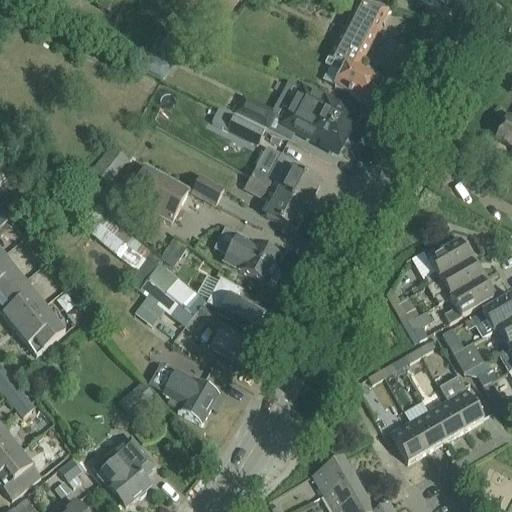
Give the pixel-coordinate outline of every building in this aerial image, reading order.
[(117,21),(127,0),(101,0),(97,10),(117,21)] [(218,28),(240,0),(209,0),(199,13),(218,28)] [(419,0),(418,3),(444,16),(452,0),(419,0)] [(347,25),(336,45),(364,59),(376,36),(389,11),(359,2),(347,25)] [(511,47),(505,43),(497,60),(511,71),(511,47)] [(323,82),(334,89),(365,105),(372,91),(378,94),(384,83),(358,70),(364,59),(336,45),(328,60),(333,63),(323,82)] [(161,84),(167,71),(148,63),(143,76),(161,84)] [(240,111),(237,119),(236,119),(264,132),(272,116),(244,103),(240,111)] [(292,131),(296,134),(315,144),(317,139),(326,143),(323,148),(337,156),(356,121),(326,104),(321,114),(316,111),(308,125),(298,119),(292,131)] [(214,126),(231,133),(230,135),(257,148),(265,132),(264,132),(236,119),(229,116),(221,112),(214,126)] [(511,122),(508,120),(497,141),(511,149),(511,122)] [(107,187),(128,162),(111,148),(90,174),(107,187)] [(189,193),(145,170),(127,204),(171,227),(189,193)] [(251,181),(307,211),(320,188),(291,173),(285,185),(274,179),(257,170),(251,181)] [(266,220),(277,225),(295,235),(307,211),(251,181),(246,192),(262,201),(273,207),(266,220)] [(200,182),(193,195),(208,203),(208,204),(217,209),(225,195),(200,182)] [(90,207),(75,225),(137,275),(129,285),(147,300),(164,314),(184,330),(192,320),(194,321),(196,318),(204,310),(206,307),(168,275),(158,267),(161,263),(159,261),(90,207)] [(0,230),(10,223),(0,210),(0,230)] [(279,273),(276,271),(281,261),(253,246),(238,238),(230,254),(234,257),(232,262),(230,261),(228,265),(240,272),(239,274),(266,289),(268,286),(271,288),(275,287),(280,277),(279,273)] [(174,240),(159,261),(161,263),(172,271),(185,253),(181,250),(183,246),(174,240)] [(429,288),(439,282),(475,262),(467,247),(462,250),(457,241),(447,246),(450,251),(428,264),(435,276),(426,281),(429,288)] [(4,261),(0,263),(0,301),(23,284),(4,261)] [(480,270),(475,262),(439,282),(449,301),(486,280),(480,270)] [(497,300),(491,289),(486,280),(449,301),(456,312),(445,318),(450,327),(497,300)] [(264,317),(247,307),(236,301),(240,294),(241,293),(221,281),(206,306),(221,314),(219,317),(253,337),(264,317)] [(23,284),(0,301),(0,315),(14,332),(43,309),(23,284)] [(392,291),(386,299),(392,310),(400,305),(392,291)] [(511,298),(472,322),(482,341),(486,339),(511,324),(511,298)] [(407,301),(400,305),(392,310),(398,320),(406,316),(403,310),(410,306),(407,301)] [(43,309),(14,332),(36,360),(65,337),(43,309)] [(196,318),(219,336),(210,352),(236,366),(249,344),(223,330),(224,327),(204,310),(196,318)] [(66,319),(74,328),(83,320),(75,311),(66,319)] [(426,315),(408,326),(419,345),(427,340),(423,332),(432,326),(426,315)] [(511,324),(486,339),(498,358),(511,350),(511,324)] [(453,359),(462,353),(451,334),(442,339),(453,359)] [(429,346),(417,353),(421,360),(433,354),(429,346)] [(511,350),(498,358),(509,376),(511,374),(511,350)] [(417,353),(398,364),(402,371),(403,371),(408,380),(427,369),(421,360),(417,353)] [(464,377),(476,370),(471,361),(468,363),(462,353),(453,359),(464,377)] [(391,368),(380,375),(384,382),(386,380),(389,386),(400,404),(408,399),(394,375),(402,371),(398,364),(391,368)] [(483,391),(492,386),(480,367),(476,370),(464,377),(477,380),(483,391)] [(0,374),(0,392),(23,421),(34,412),(2,372),(0,374)] [(178,416),(201,429),(219,398),(195,385),(177,375),(163,399),(170,403),(167,409),(178,415),(178,416)] [(372,389),(384,382),(380,375),(368,382),(372,389)] [(464,435),(483,424),(458,380),(439,391),(447,405),(464,435)] [(131,420),(155,399),(143,385),(118,406),(131,420)] [(483,391),(489,401),(497,396),(492,386),(483,391)] [(445,446),(464,435),(447,405),(428,416),(445,446)] [(445,446),(428,416),(410,426),(427,456),(445,446)] [(410,426),(408,428),(390,438),(407,467),(427,456),(410,426)] [(0,468),(19,453),(0,429),(0,468)] [(292,431),(279,453),(292,461),(305,439),(292,431)] [(109,492),(112,496),(125,511),(137,501),(140,502),(147,497),(146,494),(150,490),(142,481),(155,470),(131,441),(106,462),(108,465),(95,476),(96,476),(91,480),(104,496),(109,492)] [(0,468),(0,490),(1,492),(31,468),(19,453),(0,468)] [(323,499),(353,482),(342,462),(312,480),(323,499)] [(72,463),(59,474),(68,485),(81,475),(72,463)] [(1,492),(12,504),(12,505),(41,481),(31,468),(1,492)] [(344,511),(364,501),(353,482),(323,499),(330,511),(344,511)] [(64,486),(54,494),(62,503),(71,495),(64,486)] [(370,511),(364,501),(344,511),(370,511)]
